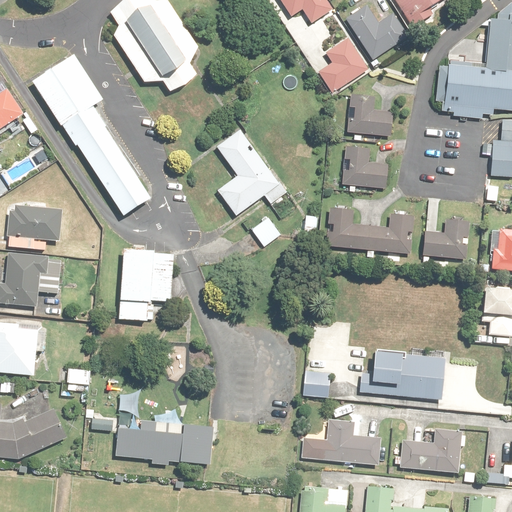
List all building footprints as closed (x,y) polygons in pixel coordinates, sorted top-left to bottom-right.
[(144,1),(143,0),(117,0),(98,12),(110,30),(101,36),(134,86),(149,84),(157,95),(186,76),(179,64),(187,51),(155,0),(144,1)] [(304,0),(267,0),(258,6),(273,30),(287,22),(294,34),(317,21),(310,7),(304,0)] [(310,0),(316,8),(328,0),(310,0)] [(382,0),(375,5),(398,41),(419,27),(415,22),(441,5),(437,0),(382,0)] [(452,0),(448,5),(467,23),(488,0),(452,0)] [(467,134),(468,120),(509,122),(511,94),(511,78),(497,77),(500,43),(511,43),(511,13),(498,12),(493,16),(474,32),(470,76),(433,73),(432,79),(422,78),(418,118),(431,119),(430,130),(467,134)] [(349,15),(328,29),(361,74),(381,60),(378,55),(392,46),(377,24),(363,34),(349,15)] [(310,65),(317,75),(302,84),(314,103),(352,80),(342,64),(333,50),(310,65)] [(95,100),(64,54),(23,81),(54,127),(95,100)] [(0,133),(12,126),(0,104),(0,133)] [(339,129),(332,128),(331,143),(343,144),(343,143),(356,143),(376,144),(377,124),(356,123),(357,119),(360,119),(361,110),(334,108),(334,118),(339,118),(339,129)] [(143,199),(84,109),(56,127),(115,217),(143,199)] [(38,131),(28,118),(22,122),(32,135),(38,131)] [(268,186),(229,131),(206,148),(226,177),(207,190),(225,216),(268,186)] [(499,187),(500,155),(506,155),(506,132),(486,132),(486,151),(475,151),(474,187),(499,187)] [(371,174),(353,174),(353,160),(327,159),(326,198),(344,198),(370,200),(371,174)] [(425,210),(412,210),(408,269),(420,269),(420,267),(450,268),(452,246),(453,232),(429,231),(428,245),(422,244),(425,210)] [(36,216),(0,214),(0,258),(34,260),(34,250),(47,250),(48,218),(36,217),(36,216)] [(374,225),(373,239),(339,237),(340,219),(311,217),(309,260),(329,260),(373,263),(394,263),(396,226),(374,225)] [(303,226),(289,224),(286,245),(301,247),(303,226)] [(265,247),(251,228),(235,240),(250,259),(265,247)] [(511,243),(485,241),(484,260),(477,259),(475,281),(511,284),(511,243)] [(141,261),(108,260),(105,332),(138,333),(139,312),(158,313),(161,265),(141,264),(141,261)] [(44,270),(34,270),(34,269),(25,269),(25,265),(0,264),(0,316),(22,318),(23,304),(42,305),(44,270)] [(482,294),(477,293),(477,320),(474,320),(473,328),(481,328),(480,342),(507,343),(507,322),(511,322),(511,294),(508,295),(508,288),(482,287),(482,294)] [(0,384),(21,386),(22,369),(23,341),(5,340),(5,334),(0,333),(0,384)] [(409,344),(379,341),(378,346),(377,346),(374,369),(360,367),(357,392),(431,401),(433,378),(429,378),(433,353),(408,350),(409,344)] [(76,379),(52,379),(51,402),(75,403),(76,379)] [(313,383),(290,382),(288,407),(311,409),(313,383)] [(177,424),(111,418),(108,457),(206,467),(211,415),(179,412),(177,424)] [(7,439),(0,439),(0,466),(52,452),(39,420),(26,430),(7,439)] [(361,448),(335,445),(337,434),(312,432),(310,451),(289,449),(287,470),(358,477),(361,448)] [(444,444),(419,442),(419,454),(386,451),(384,479),(441,483),(444,456),(444,444)] [(511,454),(496,454),(495,475),(487,475),(486,490),(511,491),(511,454)] [(348,511),(378,511),(379,499),(349,497),(348,511)] [(284,511),(308,511),(310,500),(286,498),(284,511)]
